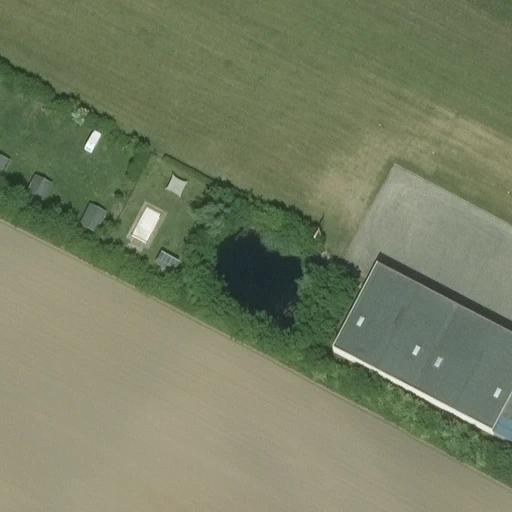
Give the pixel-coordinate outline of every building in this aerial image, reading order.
[(0,155),(0,182),(3,184),(14,162),(0,155)] [(38,177),(28,198),(46,207),(56,185),(38,177)] [(82,227),(99,236),(110,214),(93,206),(82,227)] [(502,422),(511,402),(511,340),(378,271),(334,355),(493,439),(502,422)] [(511,427),(502,422),(493,439),(511,449),(511,427)]
